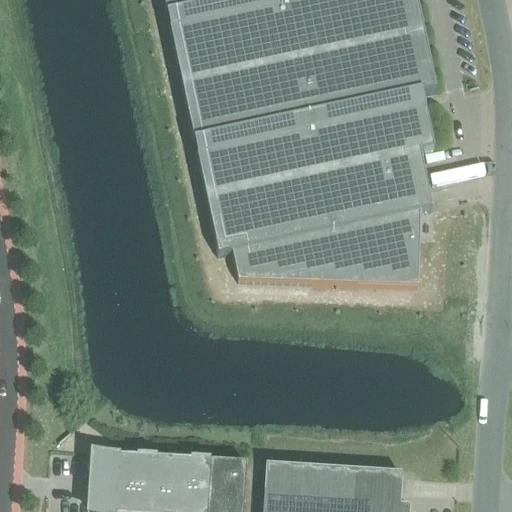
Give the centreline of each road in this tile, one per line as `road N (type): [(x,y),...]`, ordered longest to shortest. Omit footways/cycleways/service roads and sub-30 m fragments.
road 1 (unclassified): [(498,326),(509,93),(488,0)]
road 2 (unclassified): [(0,508),(7,374),(0,277)]
road 3 (unclassified): [(486,511),(498,326)]
